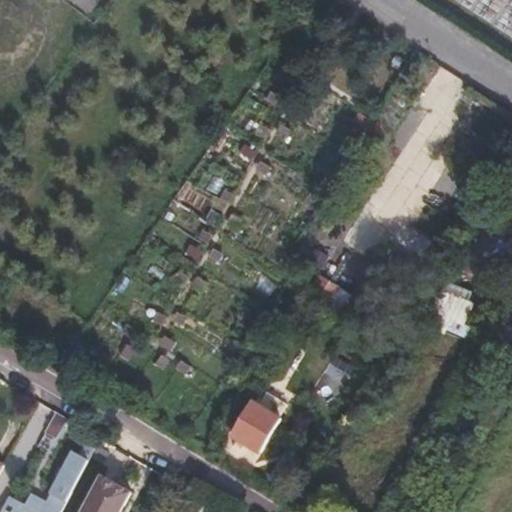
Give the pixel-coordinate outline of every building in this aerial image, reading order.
[(424,109),(399,159),(439,179),(464,130),(424,109)] [(437,184),(461,197),(487,150),(463,137),(437,184)] [(417,265),(430,273),(453,234),(439,226),(417,265)] [(318,278),(310,292),(365,327),(374,313),(362,305),(341,292),(318,278)] [(331,365),(308,393),(328,410),(351,382),(331,365)] [(228,439),(256,457),(278,423),(275,421),(283,408),(263,396),(255,409),(250,406),(228,439)] [(66,416),(55,410),(43,430),(55,436),(66,416)] [(65,500),(88,459),(71,450),(49,492),(65,500)] [(328,494),(356,511),(363,511),(379,487),(391,494),(402,475),(390,467),(385,474),(352,454),(328,494)] [(126,511),(137,490),(101,473),(83,511),(126,511)] [(41,511),(10,494),(0,511),(41,511)]
